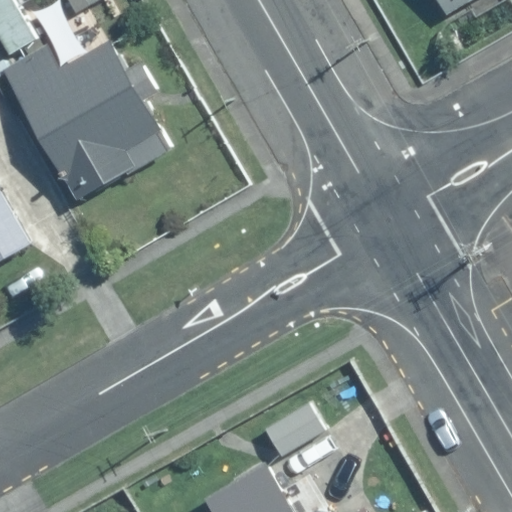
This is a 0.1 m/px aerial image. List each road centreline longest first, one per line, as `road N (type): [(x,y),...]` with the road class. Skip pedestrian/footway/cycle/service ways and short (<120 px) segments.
road 1 (residential): [(0,451),(390,223)]
road 2 (residential): [(261,0),(390,223)]
road 3 (residential): [(390,223),(511,437)]
road 4 (residential): [(390,223),(511,147)]
